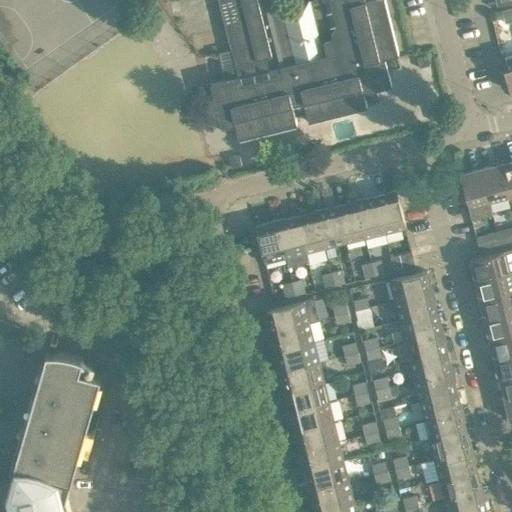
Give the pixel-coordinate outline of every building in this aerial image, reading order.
[(304,101),(309,121),(367,106),(364,92),(391,85),(384,57),(397,55),(384,0),(365,0),(364,0),(219,0),(238,76),(210,83),(221,127),(235,124),(239,138),(297,123),(292,104),(304,101)] [(511,13),(511,9),(502,11),(505,23),(511,20),(511,13)] [(511,52),(501,55),(509,90),(511,89),(511,52)] [(427,55),(417,57),(420,68),(430,65),(427,55)] [(442,118),(440,107),(429,110),(432,121),(442,118)] [(239,155),(229,157),(231,168),(242,165),(239,155)] [(511,159),(500,163),(509,198),(511,197),(511,159)] [(509,198),(500,163),(481,168),(489,203),(509,198)] [(481,168),(460,173),(469,208),(489,203),(481,168)] [(391,192),(375,195),(385,233),(406,227),(396,188),(394,189),(390,190),(391,192)] [(385,233),(375,195),(360,199),(360,198),(356,199),(356,198),(355,199),(365,238),(385,233)] [(351,201),(336,205),(345,242),(365,238),(355,199),(354,199),(355,199),(351,200),(351,201)] [(345,242),(336,205),(321,209),(321,208),(317,209),(317,208),(316,208),(325,247),(345,242)] [(311,211),(296,215),(306,252),(325,247),(316,208),(315,209),(311,210),(311,211)] [(277,218),(276,218),(286,257),(288,267),(308,262),(306,252),(296,215),(281,219),(281,218),(277,219),(277,218)] [(272,221),(256,225),(265,262),(286,257),(276,218),(275,219),(271,220),(272,221)] [(506,230),(497,232),(500,244),(509,241),(506,230)] [(500,244),(497,232),(476,237),(479,249),(490,246),(500,244)] [(511,248),(470,259),(475,280),(511,270),(511,248)] [(412,251),(399,254),(403,268),(415,265),(412,251)] [(399,254),(391,257),(394,270),(403,268),(399,254)] [(381,259),(371,261),(374,275),(384,273),(381,259)] [(364,278),(374,275),(371,261),(361,264),(364,278)] [(341,269),(331,271),(335,285),(345,282),(341,269)] [(427,270),(417,273),(390,279),(395,300),(434,291),(434,290),(433,290),(432,286),(431,286),(427,270)] [(511,270),(475,280),(480,300),(511,291),(511,270)] [(325,287),(335,285),(331,271),(322,274),(325,287)] [(302,279),(292,281),(295,295),(305,292),(302,279)] [(286,297),(295,295),(292,281),(282,284),(286,297)] [(434,291),(395,300),(400,320),(437,311),(433,296),(435,295),(434,291)] [(511,291),(480,300),(485,320),(511,312),(511,291)] [(367,297),(353,300),(356,310),(369,307),(367,297)] [(313,298),(266,310),(270,326),(269,326),(270,330),(270,331),(309,322),(319,319),(313,298)] [(332,305),(334,315),(348,312),(346,302),(332,305)] [(369,307),(356,310),(358,320),(372,316),(369,307)] [(437,311),(400,320),(405,340),(444,330),(444,329),(443,329),(442,325),(441,326),(437,311)] [(348,312),(334,315),(337,325),(351,322),(348,312)] [(511,333),(511,312),(485,320),(490,340),(511,333)] [(314,341),(309,322),(270,331),(270,332),(271,332),(272,336),(273,336),(276,350),(314,341)] [(447,350),(443,335),(445,335),(444,331),(444,330),(405,340),(410,360),(447,350)] [(511,354),(511,333),(490,340),(495,359),(511,354)] [(377,336),(363,340),(365,350),(379,346),(377,336)] [(319,361),(314,341),(276,350),(280,366),(279,366),(280,370),(280,371),(319,361)] [(342,345),(344,355),(358,351),(356,342),(342,345)] [(71,511),(67,494),(101,375),(93,372),(94,365),(90,362),(83,359),(84,357),(78,355),(74,353),(68,352),(61,351),(54,350),(55,347),(50,346),(49,350),(46,351),(10,479),(10,508),(10,511),(71,511)] [(379,346),(365,350),(368,359),(381,356),(379,346)] [(451,365),(447,350),(410,360),(415,379),(454,370),(453,369),(452,365),(451,365)] [(358,351),(344,355),(347,365),(360,361),(358,351)] [(511,375),(511,354),(495,359),(499,379),(511,375)] [(319,361),(280,371),(280,372),(281,376),(283,375),(286,390),(324,381),(319,361)] [(457,390),(453,375),(454,375),(453,371),(454,371),(454,370),(415,379),(420,399),(457,390)] [(511,375),(499,379),(504,399),(511,396),(511,375)] [(386,376),(373,379),(375,389),(389,386),(386,376)] [(329,401),(324,381),(286,390),(290,405),(289,406),(290,410),(289,410),(290,410),(329,401)] [(352,385),(354,394),(368,391),(365,381),(352,385)] [(389,386),(375,389),(378,399),(391,395),(389,386)] [(457,390),(420,399),(424,419),(463,409),(463,408),(463,409),(462,405),(461,405),(457,390)] [(368,391),(354,394),(357,404),(370,401),(368,391)] [(334,421),(329,401),(290,410),(290,411),(291,415),(292,415),(296,430),(334,421)] [(463,409),(424,419),(429,439),(467,430),(463,414),(464,414),(463,410),(464,410),(463,409)] [(396,416),(383,419),(385,429),(399,426),(396,416)] [(338,440),(334,421),(296,430),(300,445),(299,445),(300,449),(299,449),(300,450),(338,440)] [(362,424),(364,434),(378,430),(375,421),(362,424)] [(399,426),(385,429),(388,438),(401,435),(399,426)] [(378,430),(364,434),(367,444),(380,440),(378,430)] [(467,430),(429,439),(434,459),(473,449),(473,448),(472,444),(471,445),(467,430)] [(343,460),(338,440),(300,450),(300,451),(301,455),(302,455),(306,470),(343,460)] [(473,449),(434,459),(439,479),(477,469),(473,454),(474,454),(473,450),(474,450),(473,449)] [(406,455),(393,459),(395,468),(409,465),(406,455)] [(348,480),(343,460),(306,470),(310,485),(309,485),(310,489),(309,489),(309,490),(348,480)] [(372,464),(374,474),(388,470),(385,460),(372,464)] [(409,465),(395,468),(397,478),(411,475),(409,465)] [(481,484),(477,469),(439,479),(440,480),(428,483),(432,500),(444,497),(444,499),(483,489),(483,488),(482,484),(481,484)] [(388,470),(374,474),(376,483),(390,480),(388,470)] [(353,500),(348,480),(309,490),(310,491),(311,495),(312,494),(316,509),(353,500)] [(483,489),(444,499),(447,511),(474,511),(487,509),(483,494),(484,494),(483,490),(483,489)] [(416,495),(403,499),(405,508),(419,505),(416,495)] [(356,511),(353,500),(316,509),(316,511),(356,511)] [(382,504),(383,511),(390,511),(398,510),(395,500),(382,504)]
